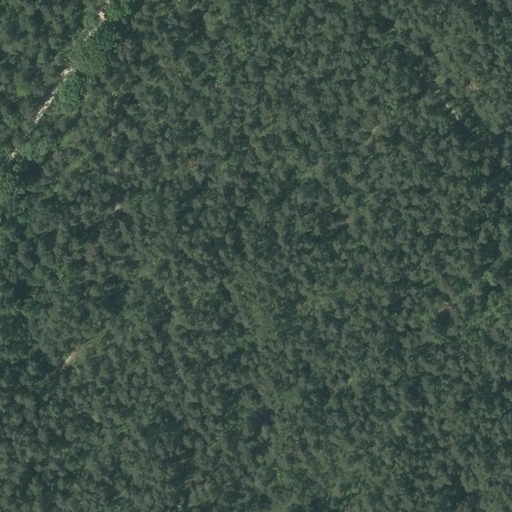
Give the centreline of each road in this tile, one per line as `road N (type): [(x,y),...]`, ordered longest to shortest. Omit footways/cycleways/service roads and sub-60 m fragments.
road 1 (track): [(134,0),(99,57),(114,103),(116,197),(106,235),(88,261),(69,358),(0,397)]
road 2 (track): [(110,0),(0,182)]
road 3 (track): [(511,154),(431,88),(376,0)]
